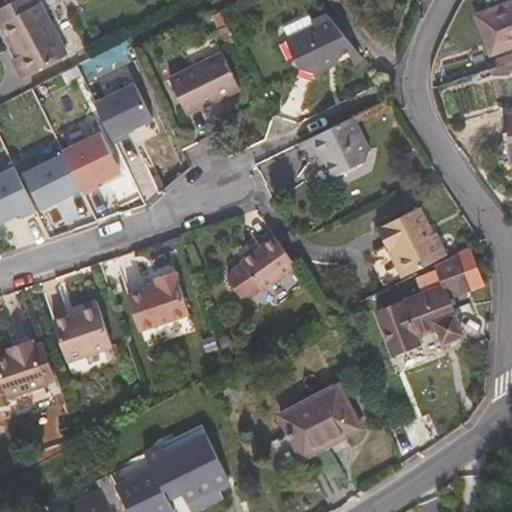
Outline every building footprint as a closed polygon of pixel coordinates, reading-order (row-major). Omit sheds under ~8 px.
[(12,0),(0,6),(0,21),(1,24),(35,7),(30,0),(12,0)] [(511,1),(475,16),(490,54),(511,45),(511,1)] [(40,4),(35,7),(1,24),(18,55),(11,58),(21,76),(66,53),(40,4)] [(324,62),(335,57),(346,52),(355,47),(325,12),(309,21),(311,25),(284,38),(297,67),(312,73),(326,66),(324,62)] [(346,52),(353,64),(364,58),(355,47),(346,52)] [(188,115),(239,89),(221,53),(171,78),(188,115)] [(511,54),(492,61),(495,68),(511,63),(511,54)] [(326,66),(338,60),(335,57),(324,62),(326,66)] [(135,82),(94,101),(114,142),(154,121),(135,82)] [(364,161),(369,150),(352,116),(310,136),(313,143),(321,157),(322,156),(326,163),(333,176),(364,161)] [(62,149),(79,185),(82,191),(96,184),(94,180),(118,169),(99,129),(61,147),(62,149)] [(297,143),(301,149),(313,143),(310,136),(297,143)] [(62,149),(21,168),(39,205),(79,185),(62,149)] [(317,158),(320,165),(326,163),(322,156),(321,157),(317,158)] [(13,161),(0,167),(0,216),(18,208),(20,212),(34,205),(13,161)] [(390,249),(395,246),(408,274),(449,253),(437,229),(435,230),(421,205),(379,225),(387,241),(390,247),(390,249)] [(241,258),(262,288),(297,264),(275,233),(241,258)] [(374,248),(376,253),(390,247),(387,241),(374,248)] [(390,249),(392,252),(403,276),(408,274),(395,246),(390,249)] [(419,337),(441,330),(445,340),(451,338),(454,345),(465,341),(451,305),(472,298),(460,263),(440,270),(446,287),(382,309),(397,353),(422,345),(419,337)] [(140,324),(189,309),(176,267),(157,272),(160,280),(129,290),(140,324)] [(68,353),(112,340),(98,295),(78,301),(80,306),(55,314),(68,353)] [(47,377),(32,332),(15,337),(16,343),(9,345),(0,347),(0,371),(6,390),(47,377)] [(445,340),(448,347),(454,345),(451,338),(445,340)] [(362,427),(340,383),(280,413),(298,452),(337,432),(341,439),(362,427)] [(297,465),(342,442),(341,439),(337,432),(298,452),(280,413),(272,417),(297,465)] [(161,445),(147,451),(159,476),(171,470),(182,495),(184,493),(188,500),(229,480),(207,434),(166,454),(161,445)] [(156,477),(168,501),(182,495),(171,470),(159,476),(156,477)] [(111,511),(108,504),(120,498),(108,475),(97,480),(101,489),(54,511),(111,511)]
